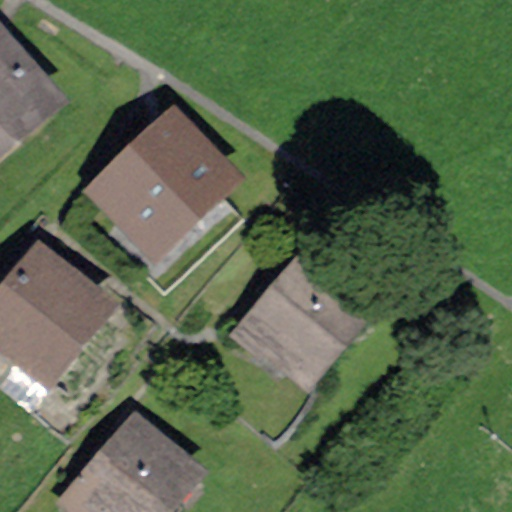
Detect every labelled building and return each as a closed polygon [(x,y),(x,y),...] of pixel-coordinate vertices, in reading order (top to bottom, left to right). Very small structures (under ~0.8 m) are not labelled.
[(0,164),(56,110),(0,52),(0,164)] [(240,184),(169,123),(96,207),(167,268),(240,184)] [(109,317),(23,247),(0,275),(0,382),(34,410),(109,317)] [(361,335),(300,278),(229,353),(290,410),(361,335)] [(185,511),(202,491),(130,431),(61,511),(185,511)]
